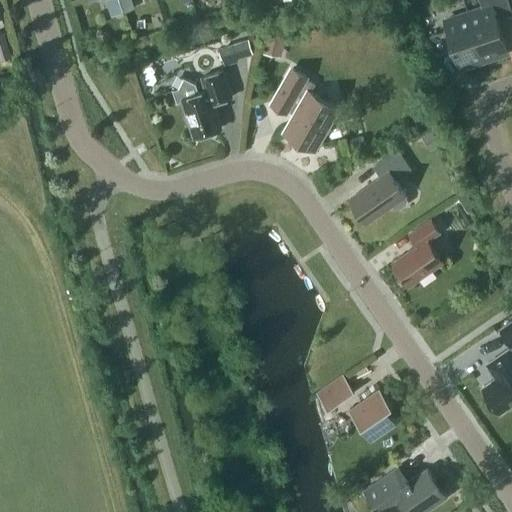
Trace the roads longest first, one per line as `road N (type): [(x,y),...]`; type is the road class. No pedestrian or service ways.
road 1 (residential): [(113,171),(159,190),(245,169),(289,182),(511,496)]
road 2 (unclassified): [(179,511),(99,230)]
road 3 (residential): [(37,0),(74,127),(113,171)]
